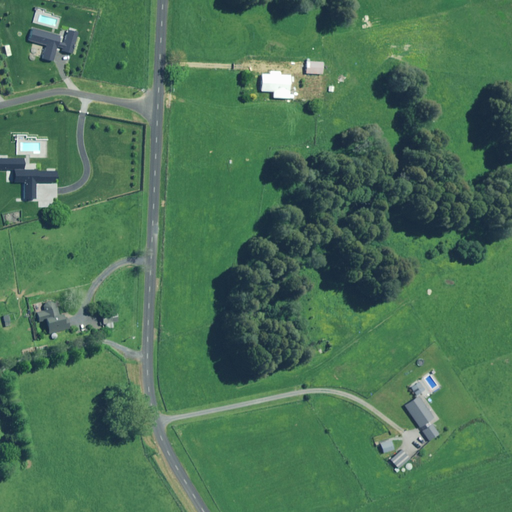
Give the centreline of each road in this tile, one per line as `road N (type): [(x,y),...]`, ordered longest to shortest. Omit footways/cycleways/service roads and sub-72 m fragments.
road 1 (unclassified): [(158,108),(148,388),(161,437),(204,511)]
road 2 (residential): [(158,108),(65,90),(0,104)]
